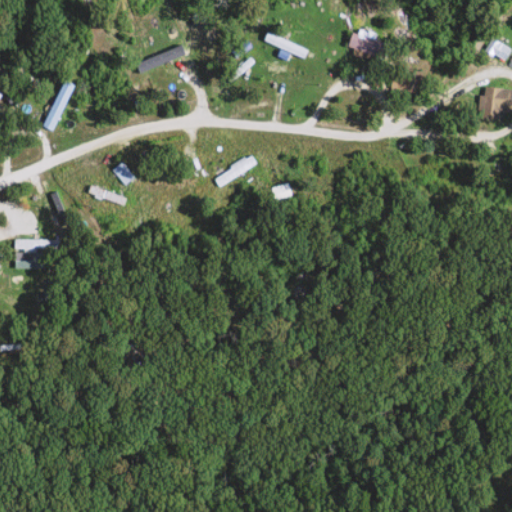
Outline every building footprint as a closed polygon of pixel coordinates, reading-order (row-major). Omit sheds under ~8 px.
[(368,31),(344,38),(350,58),(374,51),(368,31)] [(509,93),(480,86),(473,114),(502,121),(509,93)] [(122,186),(130,179),(117,164),(109,171),(122,186)] [(184,208),(183,203),(205,198),(202,180),(164,187),(169,211),(184,208)] [(10,253),(10,269),(45,269),(45,253),(10,253)]
